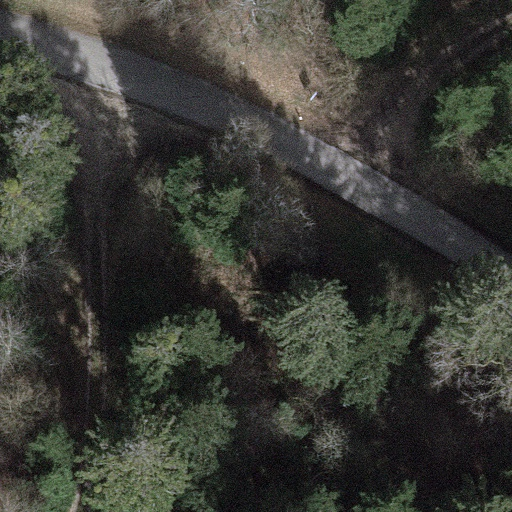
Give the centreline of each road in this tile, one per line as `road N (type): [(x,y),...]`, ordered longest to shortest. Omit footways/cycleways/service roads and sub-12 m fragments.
road 1 (unclassified): [(511,287),(318,163),(0,40)]
road 2 (track): [(94,70),(105,316),(61,511)]
road 3 (track): [(511,21),(410,77),(318,163)]
